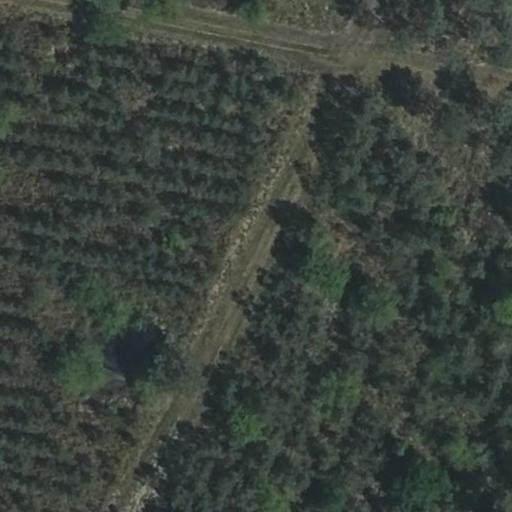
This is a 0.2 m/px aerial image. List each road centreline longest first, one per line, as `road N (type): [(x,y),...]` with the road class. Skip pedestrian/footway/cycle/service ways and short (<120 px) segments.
road 1 (track): [(385,0),(134,511)]
road 2 (track): [(97,0),(511,79)]
